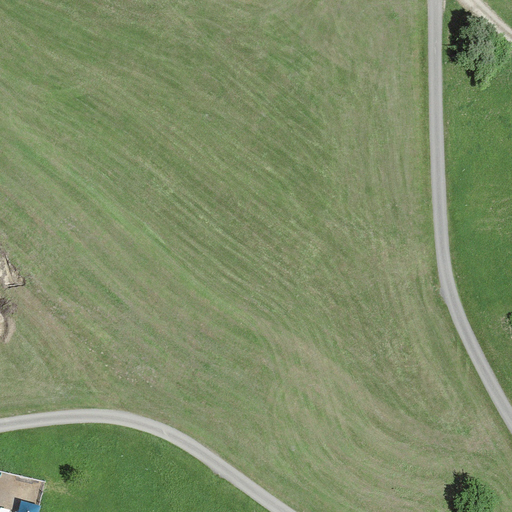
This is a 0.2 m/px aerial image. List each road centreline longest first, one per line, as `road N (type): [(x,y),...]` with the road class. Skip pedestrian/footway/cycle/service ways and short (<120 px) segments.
road 1 (unclassified): [(436,0),(445,275),(461,324),(511,420)]
road 2 (unclassified): [(282,511),(184,442),(137,422),(88,416),(0,425)]
